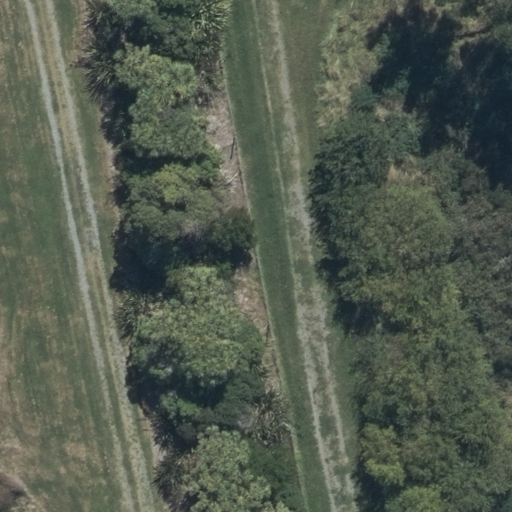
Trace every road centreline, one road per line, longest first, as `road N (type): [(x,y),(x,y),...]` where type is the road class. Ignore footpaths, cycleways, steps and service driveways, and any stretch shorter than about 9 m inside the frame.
road 1 (track): [(40,0),(138,511)]
road 2 (track): [(365,511),(273,0)]
